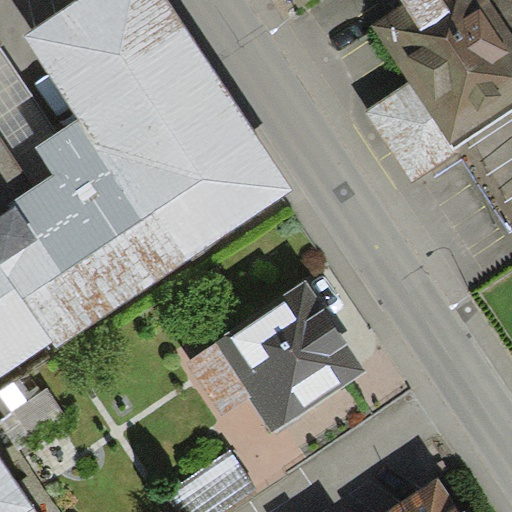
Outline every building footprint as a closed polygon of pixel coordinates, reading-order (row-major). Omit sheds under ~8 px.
[(165,0),(78,0),(23,37),(77,118),(56,132),(36,145),(55,173),(33,187),(14,199),(20,207),(0,220),(0,511),(39,511),(0,452),(0,378),(52,345),(56,351),(294,193),(165,0)] [(511,0),(400,0),(404,6),(372,26),(452,148),(511,109),(511,0)] [(56,132),(1,49),(0,49),(0,139),(33,187),(55,173),(36,145),(56,132)] [(14,199),(33,187),(0,139),(0,220),(20,207),(14,199)] [(307,281),(215,341),(216,342),(252,397),(274,431),(366,372),(307,281)] [(222,417),(252,397),(216,342),(186,362),(222,417)] [(217,511),(256,486),(231,450),(169,492),(182,511),(217,511)] [(460,511),(438,478),(386,511),(460,511)]
